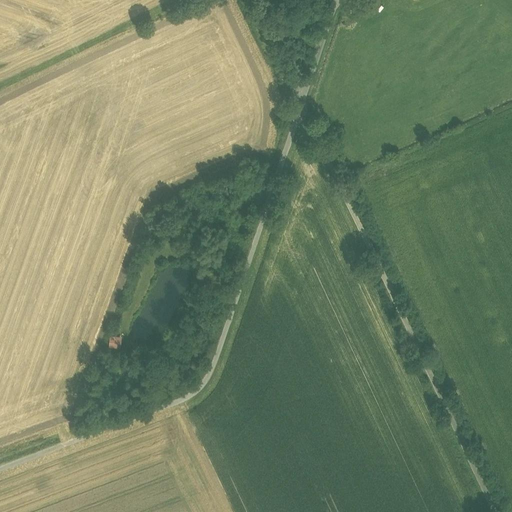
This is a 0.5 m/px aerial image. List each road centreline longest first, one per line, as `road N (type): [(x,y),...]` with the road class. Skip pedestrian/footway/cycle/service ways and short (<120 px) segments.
road 1 (unclassified): [(302,105),(225,359),(194,393),(0,469)]
road 2 (unclassified): [(496,511),(302,105)]
